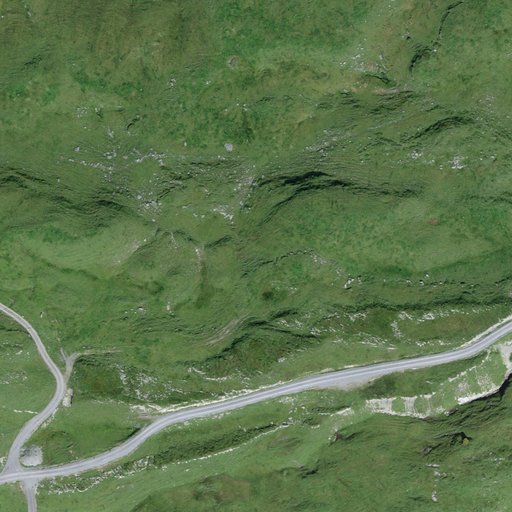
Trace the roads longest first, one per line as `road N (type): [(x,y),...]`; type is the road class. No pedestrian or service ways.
road 1 (track): [(511,326),(469,351),(191,412),(103,459),(0,480)]
road 2 (track): [(14,511),(6,478),(11,457),(61,384),(28,326),(0,306)]
